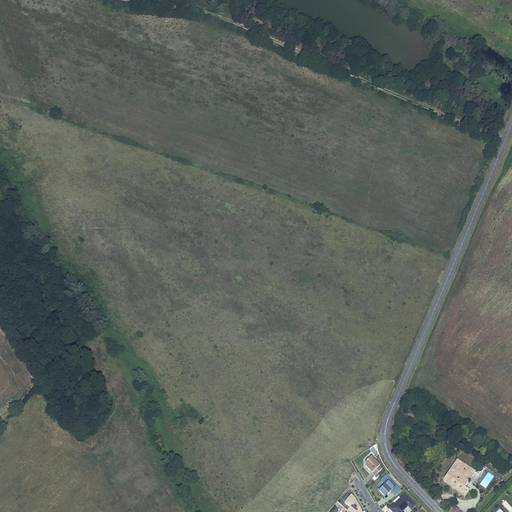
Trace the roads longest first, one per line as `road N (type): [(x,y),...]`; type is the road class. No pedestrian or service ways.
road 1 (unclassified): [(438,511),(390,458),(386,423),(511,122)]
road 2 (track): [(131,0),(229,20),(504,140)]
